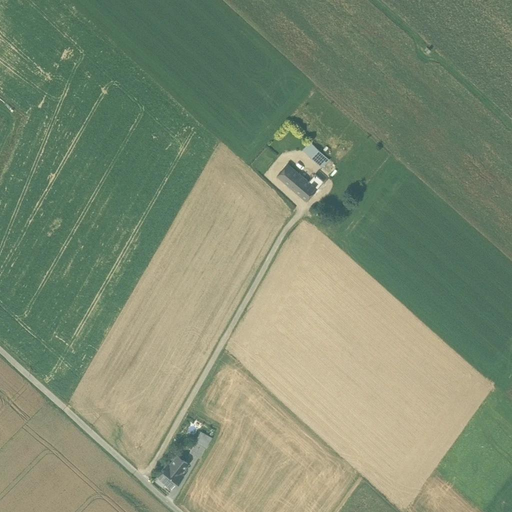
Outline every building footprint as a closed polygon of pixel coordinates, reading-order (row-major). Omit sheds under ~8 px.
[(310,142),(303,150),(306,153),(314,146),(310,142)] [(323,154),(314,146),(306,153),(315,162),(323,154)] [(323,154),(315,162),(321,167),(329,160),(323,154)] [(309,182),(287,164),(277,176),(306,201),(323,181),(315,174),(309,182)] [(211,438),(201,432),(196,441),(206,447),(211,438)] [(206,447),(196,441),(190,451),(200,457),(206,447)] [(184,468),(188,463),(178,455),(170,465),(169,464),(155,480),(163,486),(166,482),(173,488),(183,475),(182,474),(186,469),(184,468)]
